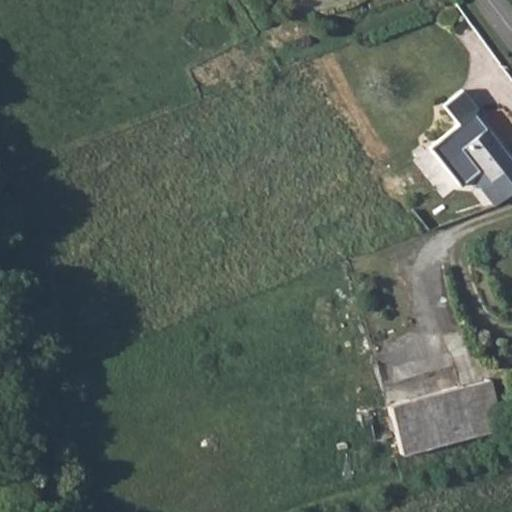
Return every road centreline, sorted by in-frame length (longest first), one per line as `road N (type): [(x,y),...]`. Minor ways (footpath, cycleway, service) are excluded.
road 1 (track): [(0,331),(45,511)]
road 2 (unknown): [(511,208),(434,253),(420,305)]
